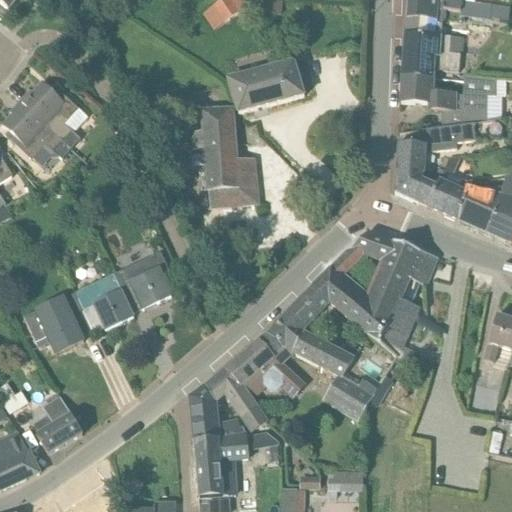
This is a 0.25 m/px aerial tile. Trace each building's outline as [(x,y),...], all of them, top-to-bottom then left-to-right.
[(19,0),(0,0),(0,5),(9,13),(19,0)] [(97,23),(116,19),(112,0),(106,0),(93,3),(97,23)] [(225,25),(239,15),(228,0),(226,0),(214,8),(225,25)] [(265,0),(264,11),(280,13),(281,1),(273,0),(265,0)] [(446,12),(460,13),(462,0),(409,0),(408,20),(437,23),(445,23),(446,12)] [(464,0),(462,0),(460,13),(460,19),(490,23),(492,9),(472,6),(464,5),(464,0)] [(408,20),(406,38),(403,81),(432,83),(433,74),(436,38),(437,23),(408,20)] [(433,74),(455,75),(458,54),(450,54),(451,39),(436,38),(433,74)] [(296,77),(293,67),(228,83),(238,115),(241,117),(304,100),(298,77),(296,77)] [(462,98),(457,98),(457,115),(461,115),(459,128),(472,126),(481,125),(486,124),(487,99),(495,99),(495,90),(495,81),(486,80),(486,79),(464,77),(462,98)] [(431,96),(432,83),(403,81),(401,107),(430,106),(431,96)] [(20,105),(71,152),(81,142),(75,137),(89,121),(58,92),(54,96),(42,86),(32,97),(29,95),(20,105)] [(457,115),(457,98),(457,97),(435,96),(431,96),(430,106),(430,115),(457,115)] [(71,152),(20,105),(11,115),(13,117),(3,129),(14,140),(10,143),(32,163),(33,162),(45,148),(62,163),(71,152)] [(236,163),(231,114),(203,115),(205,137),(192,137),(192,152),(205,152),(211,211),(258,207),(254,162),(236,163)] [(472,126),(459,128),(422,133),(422,134),(399,137),(398,149),(425,149),(424,156),(456,152),(456,146),(475,143),(472,126)] [(395,197),(419,208),(421,204),(422,184),(424,156),(425,149),(398,149),(395,197)] [(0,198),(0,197),(0,187),(13,179),(0,158),(0,198)] [(465,199),(465,191),(466,186),(452,178),(460,160),(449,161),(443,174),(427,211),(459,225),(465,199)] [(427,211),(443,174),(438,172),(432,184),(422,184),(421,204),(419,208),(427,211)] [(511,179),(505,181),(500,200),(491,239),(510,248),(511,241),(511,179)] [(491,239),(500,200),(465,191),(465,199),(459,225),(491,239)] [(425,287),(435,260),(420,255),(367,236),(328,275),(313,291),(329,308),(366,339),(398,360),(419,311),(411,307),(419,285),(425,287)] [(169,273),(160,256),(113,277),(116,285),(133,321),(134,321),(133,318),(171,300),(161,277),(169,273)] [(16,289),(10,276),(0,281),(0,284),(5,294),(16,289)] [(133,321),(116,285),(113,277),(73,296),(77,304),(78,303),(83,314),(93,336),(104,331),(106,334),(133,321)] [(284,353),(294,358),(304,335),(329,308),(313,291),(303,301),(290,315),(267,342),(273,348),(274,348),(284,353)] [(93,336),(83,314),(78,303),(77,304),(53,315),(57,325),(44,332),(31,337),(38,351),(50,346),(56,357),(84,344),(83,341),(93,336)] [(498,349),(511,353),(511,322),(497,318),(484,362),(494,365),(498,349)] [(304,335),(294,358),(337,380),(342,383),(343,380),(355,361),(304,335)] [(267,342),(261,348),(259,346),(249,354),(227,374),(241,391),(252,404),(266,391),(269,395),(278,395),(281,392),(292,403),(306,388),(283,367),(275,361),(284,353),(274,348),(273,348),(267,342)] [(415,354),(403,348),(398,360),(410,365),(415,354)] [(252,404),(241,391),(227,374),(212,385),(221,400),(225,396),(252,436),(267,426),(252,404)] [(371,401),(378,408),(393,384),(385,377),(372,399),(371,401)] [(337,380),(322,404),(357,425),(371,401),(372,399),(343,380),(342,383),(337,380)] [(218,442),(217,430),(214,405),(221,400),(212,385),(205,391),(191,401),(195,444),(218,442)] [(20,410),(14,401),(4,407),(10,416),(20,410)] [(34,428),(40,438),(37,440),(48,458),(82,437),(71,419),(60,401),(44,410),(49,418),(34,428)] [(241,437),(238,425),(217,430),(218,442),(241,437)] [(241,437),(218,442),(195,444),(199,502),(224,499),(223,498),(236,497),(234,465),(248,465),(248,462),(246,440),(246,436),(241,437)] [(0,447),(0,494),(39,476),(19,438),(0,447)] [(363,494),(363,474),(332,474),(332,494),(363,494)] [(300,492),(319,493),(320,480),(300,479),(300,492)] [(241,498),(258,497),(258,482),(241,483),(241,498)] [(303,511),(304,494),(284,493),(282,511),(303,511)] [(228,511),(228,502),(207,503),(207,511),(228,511)]
